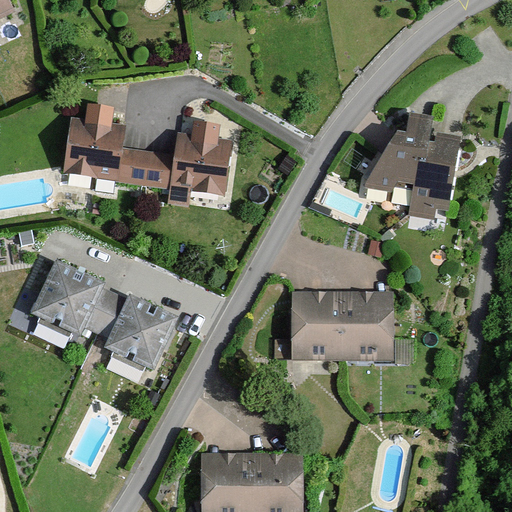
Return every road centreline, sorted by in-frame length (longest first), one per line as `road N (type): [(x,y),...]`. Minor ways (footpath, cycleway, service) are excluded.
road 1 (residential): [(476,0),(383,76),(317,155),(121,511)]
road 2 (track): [(445,511),(511,132)]
road 3 (unknown): [(261,245),(296,268),(390,279)]
